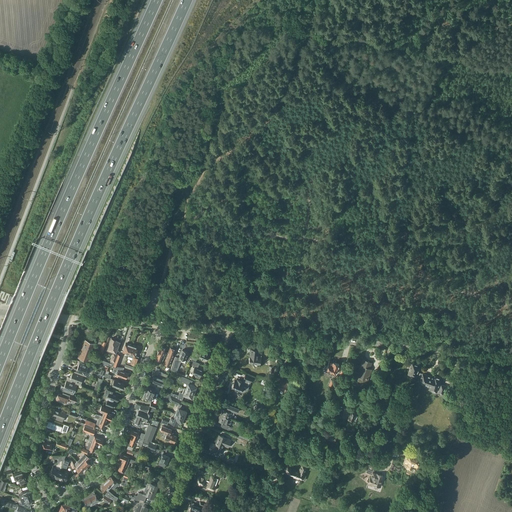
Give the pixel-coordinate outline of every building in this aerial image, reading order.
[(112,338),(107,349),(108,349),(108,351),(113,353),(110,360),(111,361),(109,366),(113,366),(114,366),(118,354),(115,353),(115,352),(116,352),(120,342),(116,340),(112,338)] [(81,349),(92,353),(93,351),(92,351),(95,343),(85,340),(82,349),(81,349)] [(100,348),(98,352),(103,354),(105,349),(104,349),(106,342),(103,341),(100,349),(100,348)] [(128,345),(125,344),(123,351),(129,354),(132,346),(128,344),(128,345)] [(129,354),(128,356),(133,358),(131,364),(132,364),(136,365),(139,357),(136,356),(138,349),(136,348),(136,347),(132,346),(129,354)] [(160,347),(156,359),(161,361),(165,349),(160,347)] [(92,353),(81,349),(78,357),(89,361),(92,353)] [(249,362),(253,363),(253,364),(260,365),(260,363),(261,363),(261,356),(258,355),(259,350),(250,349),(250,357),(249,362)] [(173,364),(171,370),(174,371),(178,360),(181,362),(181,361),(185,363),(186,360),(185,360),(188,352),(182,350),(181,354),(180,354),(178,359),(175,357),(172,364),(173,364)] [(201,351),(199,357),(207,360),(209,353),(206,351),(205,353),(201,351)] [(113,366),(113,368),(117,370),(120,371),(121,370),(122,371),(124,366),(118,366),(121,356),(118,354),(114,366),(113,366)] [(191,360),(190,364),(195,366),(194,367),(192,373),(197,374),(196,377),(199,378),(200,376),(202,370),(198,369),(198,368),(199,363),(196,362),(191,360)] [(327,366),(325,365),(323,369),(335,374),(339,364),(329,360),(327,366)] [(357,376),(362,378),(360,381),(366,384),(370,374),(368,373),(371,365),(368,364),(369,362),(363,360),(357,376)] [(74,367),(73,371),(84,375),(90,378),(93,369),(90,368),(90,366),(79,362),(77,368),(74,367)] [(421,366),(413,363),(409,374),(417,377),(418,374),(417,374),(418,372),(421,366)] [(341,369),(334,388),(338,390),(345,371),(341,369)] [(117,370),(116,373),(119,374),(119,375),(126,378),(127,377),(128,375),(128,374),(128,373),(122,371),(121,370),(120,371),(117,370)] [(77,384),(80,385),(84,375),(73,371),(70,377),(68,376),(66,380),(77,384)] [(157,376),(166,380),(168,375),(159,371),(157,376)] [(418,372),(417,374),(418,374),(422,376),(421,379),(421,380),(420,382),(425,384),(425,385),(425,386),(429,387),(430,386),(432,387),(435,378),(433,377),(432,378),(431,377),(423,374),(418,372)] [(273,383),(270,389),(275,391),(276,387),(285,390),(287,383),(288,383),(290,384),(295,375),(290,373),(286,381),(275,377),(273,383)] [(241,391),(242,389),(248,391),(250,386),(246,385),(248,381),(252,382),(253,378),(245,375),(242,382),(237,380),(237,382),(235,381),(233,384),(232,384),(232,386),(232,387),(232,388),(241,391)] [(153,378),(152,380),(153,380),(152,381),(158,384),(157,386),(163,388),(166,380),(154,376),(154,378),(153,378)] [(182,376),(180,381),(188,384),(187,385),(186,389),(194,392),(196,389),(195,389),(196,387),(194,386),(194,385),(191,383),(192,380),(182,376)] [(441,388),(439,393),(443,395),(446,386),(442,385),(442,386),(439,385),(441,379),(435,376),(435,378),(432,387),(431,390),(437,393),(438,387),(441,388)] [(112,379),(110,384),(122,389),(124,383),(112,379)] [(61,385),(60,388),(60,389),(73,394),(77,384),(66,380),(64,386),(61,385)] [(101,385),(100,387),(106,390),(104,395),(107,396),(106,400),(107,400),(106,404),(105,406),(111,408),(111,406),(113,407),(114,403),(113,402),(114,399),(117,401),(118,400),(119,400),(120,397),(119,397),(120,396),(111,392),(113,389),(107,387),(101,385)] [(147,386),(146,388),(145,392),(155,396),(156,393),(154,392),(155,389),(147,386)] [(178,395),(174,394),(173,397),(182,400),(184,395),(186,396),(185,397),(189,398),(189,397),(191,398),(192,396),(193,396),(194,392),(186,389),(184,388),(182,393),(180,392),(178,395)] [(155,396),(145,392),(143,398),(151,401),(152,398),(154,398),(155,396)] [(58,394),(56,399),(66,403),(68,399),(76,402),(78,397),(70,394),(70,395),(63,393),(62,395),(58,394)] [(169,399),(169,400),(176,403),(179,404),(175,413),(184,417),(186,411),(183,410),(183,407),(181,407),(181,405),(180,404),(182,401),(171,396),(169,399)] [(464,397),(460,406),(466,408),(469,399),(464,397)] [(229,403),(227,408),(234,411),(234,412),(238,413),(240,407),(229,403)] [(102,405),(100,410),(104,412),(102,417),(107,419),(111,420),(111,419),(112,419),(113,417),(112,416),(113,415),(108,413),(110,409),(102,405)] [(136,416),(134,423),(149,424),(150,422),(149,422),(152,414),(154,409),(152,408),(150,413),(147,412),(149,407),(140,405),(139,410),(138,410),(135,416),(136,416)] [(223,409),(221,414),(225,416),(230,418),(232,418),(234,412),(234,411),(227,408),(226,410),(223,409)] [(52,415),(53,415),(52,418),(62,422),(66,412),(55,409),(52,415)] [(357,413),(351,410),(348,419),(354,421),(354,419),(357,420),(358,416),(357,416),(358,413),(357,413)] [(171,417),(169,422),(179,426),(179,425),(180,422),(182,423),(184,417),(175,413),(174,417),(173,418),(171,417)] [(96,414),(95,417),(98,418),(96,424),(100,425),(100,426),(102,427),(103,426),(104,427),(107,419),(102,417),(96,414)] [(223,422),(222,424),(221,426),(228,429),(232,419),(230,418),(225,416),(221,414),(220,416),(219,418),(220,418),(219,420),(223,422)] [(84,425),(93,429),(96,423),(86,419),(84,425)] [(151,419),(150,422),(149,424),(156,427),(159,421),(151,419)] [(46,426),(45,429),(52,432),(53,429),(60,431),(62,427),(48,422),(46,426)] [(131,429),(129,434),(132,435),(144,440),(144,439),(151,441),(152,439),(151,439),(156,427),(149,424),(145,434),(141,432),(140,434),(139,434),(139,432),(131,429)] [(178,436),(171,433),(172,429),(162,425),(160,430),(165,432),(163,438),(175,443),(178,436)] [(84,431),(84,432),(90,434),(92,435),(93,435),(93,434),(95,430),(86,426),(84,431)] [(324,430),(322,436),(334,441),(337,435),(324,430)] [(241,432),(239,437),(248,440),(250,435),(241,432)] [(90,434),(89,439),(90,439),(98,443),(101,444),(102,443),(103,443),(103,441),(103,440),(103,439),(93,435),(92,435),(90,434)] [(136,442),(139,443),(138,445),(141,446),(142,444),(143,443),(144,440),(132,435),(129,443),(134,445),(136,442)] [(219,446),(223,448),(224,446),(228,448),(231,440),(219,435),(216,442),(220,444),(219,446)] [(86,438),(85,440),(85,441),(88,442),(86,447),(87,448),(91,449),(91,450),(93,451),(93,450),(94,451),(98,443),(90,439),(89,439),(86,438)] [(143,443),(142,444),(147,446),(147,447),(155,450),(157,444),(151,441),(144,439),(144,440),(143,443)] [(215,444),(211,443),(208,450),(221,455),(223,448),(219,446),(220,444),(216,442),(215,444)] [(158,449),(157,452),(159,453),(158,454),(162,455),(159,461),(158,464),(164,466),(165,463),(166,464),(169,456),(164,455),(165,452),(158,449)] [(123,459),(130,462),(134,464),(136,461),(132,460),(131,459),(132,458),(129,457),(129,456),(121,453),(119,458),(123,459)] [(407,464),(408,464),(406,468),(412,470),(413,467),(417,468),(421,458),(407,453),(405,458),(406,458),(404,463),(407,464)] [(77,461),(80,463),(86,469),(90,464),(88,462),(91,458),(87,456),(84,454),(77,461)] [(60,455),(47,455),(47,458),(57,458),(59,459),(55,468),(53,467),(50,473),(53,474),(52,477),(57,479),(60,471),(62,465),(64,459),(66,455),(60,455)] [(130,462),(123,459),(118,470),(123,472),(126,466),(128,467),(130,462)] [(77,461),(75,464),(76,467),(75,468),(82,474),(86,469),(80,463),(77,461)] [(369,461),(366,472),(372,474),(371,477),(370,477),(370,478),(369,477),(368,478),(367,480),(368,482),(369,482),(368,483),(380,487),(381,485),(382,482),(381,482),(383,476),(373,472),(373,471),(374,470),(376,463),(369,461)] [(6,466),(4,472),(6,471),(7,474),(12,472),(11,469),(10,464),(6,466)] [(299,472),(292,469),(288,465),(283,468),(288,474),(302,479),(306,467),(301,466),(299,472)] [(226,472),(219,469),(217,475),(223,477),(225,473),(226,473),(226,472)] [(60,471),(57,479),(63,481),(64,479),(66,480),(69,472),(65,471),(64,472),(60,471)] [(22,472),(14,474),(16,480),(16,481),(19,480),(20,484),(26,482),(26,480),(25,480),(25,479),(25,480),(24,478),(24,476),(23,473),(22,472)] [(206,487),(208,488),(208,489),(213,491),(215,490),(216,488),(215,486),(213,486),(215,480),(216,477),(211,475),(210,477),(203,475),(202,477),(199,476),(196,483),(203,486),(203,485),(204,484),(207,485),(206,487)] [(111,476),(106,481),(112,486),(114,488),(118,484),(111,476)] [(149,488),(149,489),(155,491),(158,485),(151,483),(152,482),(148,480),(146,487),(149,488)] [(106,481),(102,485),(103,486),(101,488),(106,493),(105,495),(106,496),(116,501),(118,498),(114,496),(109,491),(108,490),(112,486),(106,481)] [(134,496),(134,499),(144,503),(146,496),(149,497),(149,496),(153,498),(155,491),(149,489),(149,488),(146,487),(144,491),(143,494),(138,492),(137,496),(135,495),(134,495),(134,496)] [(30,490),(19,494),(20,498),(24,498),(28,497),(30,497),(30,496),(32,495),(32,493),(31,491),(30,490)] [(94,492),(89,495),(93,502),(95,501),(96,503),(99,502),(98,500),(94,492)] [(22,505),(23,504),(24,505),(31,508),(31,507),(29,502),(34,500),(34,499),(34,497),(33,498),(32,495),(30,496),(30,497),(28,497),(24,498),(20,498),(22,505)] [(84,498),(82,499),(84,503),(86,502),(87,505),(91,503),(92,505),(94,505),(93,502),(89,495),(84,498)] [(123,495),(120,503),(123,504),(124,502),(127,503),(128,501),(129,497),(123,495)] [(109,504),(111,500),(105,496),(102,499),(109,504)]
